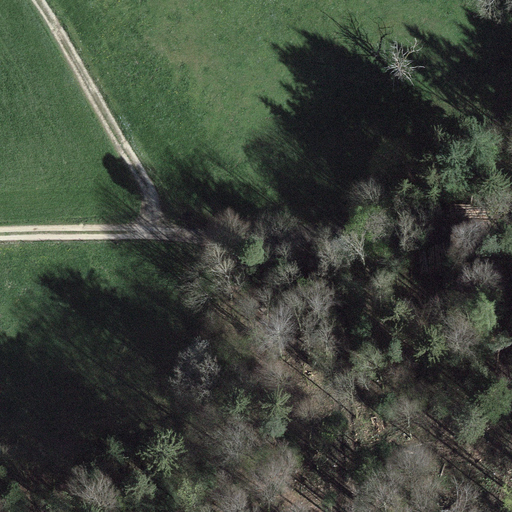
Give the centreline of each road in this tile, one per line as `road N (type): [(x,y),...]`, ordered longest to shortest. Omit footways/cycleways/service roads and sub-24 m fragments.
road 1 (track): [(0,244),(186,228),(511,243)]
road 2 (track): [(37,0),(147,181),(167,234)]
